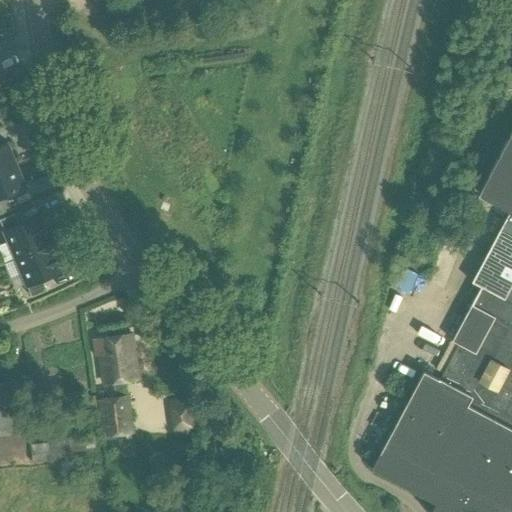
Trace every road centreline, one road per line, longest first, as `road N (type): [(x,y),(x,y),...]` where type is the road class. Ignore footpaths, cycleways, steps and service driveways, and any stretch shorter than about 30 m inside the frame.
road 1 (tertiary): [(348,511),(150,269)]
road 2 (tertiary): [(150,269),(99,206),(75,159),(56,112),(33,0)]
road 3 (unclassified): [(0,332),(150,269)]
